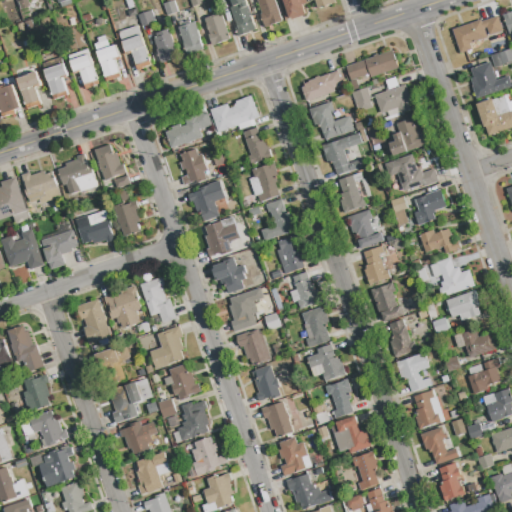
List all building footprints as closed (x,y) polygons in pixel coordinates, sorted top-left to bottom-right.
[(23,0),(27,0),(30,7),(22,9),(19,1),(23,0)] [(56,0),(59,8),(74,3),(73,0),(56,0)] [(193,8),(190,0),(202,0),(204,4),(193,8)] [(239,37),(236,28),(237,28),(231,8),(234,7),(231,0),(246,0),(248,6),(250,6),(254,17),(252,17),(256,30),(250,33),(239,37)] [(274,0),(282,22),(265,28),(261,15),(262,15),(257,0),(274,0)] [(291,20),(291,19),(290,19),(283,0),(302,0),(303,1),(302,2),(305,11),(304,11),(305,16),(291,20)] [(318,9),(315,0),(311,2),(310,0),(333,0),(335,4),(318,9)] [(167,17),(163,5),(174,1),(178,13),(167,17)] [(142,28),(138,16),(149,12),(153,24),(142,28)] [(511,42),(503,16),(511,12),(511,42)] [(213,46),(209,35),(210,35),(205,20),(217,15),(218,16),(222,15),(231,40),(213,46)] [(461,54),(453,30),(481,21),(482,22),(497,17),(502,31),(489,36),(487,28),(484,29),(487,38),(469,44),(471,50),(461,54)] [(27,30),(24,23),(31,20),(34,28),(27,30)] [(187,55),(184,44),(184,43),(179,28),(195,22),(201,39),(200,39),(204,50),(196,53),(196,52),(187,55)] [(23,23),(26,31),(20,33),(17,25),(23,23)] [(161,64),(157,51),(158,50),(155,39),(158,38),(156,34),(169,30),(179,58),(161,64)] [(107,82),(95,45),(99,44),(97,38),(105,36),(109,48),(116,46),(120,59),(115,61),(121,78),(107,82)] [(138,70),(132,54),(127,55),(122,42),(141,36),(151,66),(138,70)] [(495,68),(491,56),(511,49),(511,51),(511,61),(502,65),(495,68)] [(374,58),(373,56),(378,55),(378,56),(393,51),(399,69),(371,78),(370,75),(351,81),(346,67),(374,58)] [(86,89),(80,71),(74,73),(70,61),(89,55),(99,85),(86,89)] [(511,87),(476,99),(472,87),(473,86),(471,79),(473,78),(470,70),(490,63),(496,81),(508,77),(511,87)] [(54,101),(44,70),(63,64),(67,77),(62,79),(68,96),(54,101)] [(306,102),(302,88),(305,87),(304,85),(309,83),(309,82),(315,79),(315,78),(319,77),(320,78),(338,72),(342,86),(334,89),(335,92),(306,102)] [(27,110),(17,80),(36,73),(40,86),(35,88),(41,105),(27,110)] [(353,91),(350,82),(356,80),(359,89),(353,91)] [(3,118),(0,109),(0,87),(5,86),(5,88),(12,85),(20,109),(15,111),(16,114),(3,118)] [(400,114),(398,109),(381,114),(375,96),(405,86),(411,103),(408,104),(411,111),(400,114)] [(370,97),(371,100),(370,100),(369,100),(370,102),(372,108),(370,109),(360,112),(357,104),(358,104),(354,93),(367,89),(370,97)] [(511,127),(489,136),(486,127),(484,127),(477,106),(507,96),(509,103),(511,101),(511,127)] [(218,133),(211,111),(228,105),(230,109),(234,108),(233,106),(236,104),(236,102),(252,97),(259,118),(240,125),(240,126),(218,133)] [(325,140),(321,128),(318,129),(314,118),(312,119),(309,110),(331,103),(334,111),(331,112),(334,122),(349,117),(354,130),(325,140)] [(172,149),(166,133),(173,131),(172,128),(180,125),(181,128),(187,126),(185,120),(207,112),(212,126),(200,130),(203,138),(172,149)] [(425,146),(394,156),(389,144),(395,142),(393,135),(399,133),(396,125),(412,119),(415,127),(418,126),(425,146)] [(357,132),(355,125),(361,123),(363,130),(357,132)] [(366,128),(378,124),(385,143),(373,147),(366,128)] [(251,165),(249,157),(251,156),(243,133),(257,129),(261,142),(264,141),(265,143),(267,142),(272,158),(251,165)] [(337,177),(332,164),(330,164),(329,162),(327,163),(322,147),(359,134),(362,144),(343,150),(348,164),(360,160),(362,168),(337,177)] [(105,182),(95,151),(110,146),(113,155),(116,153),(121,166),(123,165),(126,174),(115,178),(105,182)] [(184,186),(182,178),(185,177),(180,163),(183,162),(181,155),(196,150),(199,157),(201,156),(203,162),(202,163),(204,168),(203,169),(207,180),(197,183),(196,182),(184,186)] [(70,196),(66,185),(63,187),(58,170),(66,167),(65,165),(78,160),(77,157),(84,155),(88,167),(90,166),(97,188),(81,193),(81,192),(70,196)] [(403,192),(397,174),(389,177),(384,165),(412,156),(417,171),(420,169),(422,174),(434,170),(438,183),(424,187),(424,185),(403,192)] [(259,203),(257,196),(263,194),(258,178),(255,179),(252,171),(273,164),(278,177),(276,177),(278,183),(275,183),(280,196),(259,203)] [(30,204),(29,198),(28,199),(24,189),(26,188),(25,183),(24,183),(21,176),(29,173),(30,177),(44,172),(45,175),(52,172),(58,189),(45,193),(46,197),(41,199),(41,200),(30,204)] [(344,214),(341,205),(343,205),(340,195),(343,194),(339,181),(360,174),(363,180),(365,179),(371,197),(363,199),(366,206),(344,214)] [(117,189),(114,181),(128,176),(130,185),(117,189)] [(0,220),(0,188),(2,188),(1,183),(15,178),(30,221),(17,225),(14,216),(0,220)] [(204,222),(201,213),(197,214),(193,202),(190,203),(188,195),(199,191),(199,189),(208,186),(219,182),(225,199),(215,203),(220,217),(204,222)] [(418,226),(414,213),(419,212),(415,200),(426,197),(426,195),(440,190),(446,208),(435,212),(436,214),(433,214),(435,220),(418,226)] [(395,214),(391,202),(403,197),(407,209),(395,214)] [(265,241),(261,231),(275,227),(270,213),(268,213),(265,205),(282,200),(286,213),(288,213),(289,216),(292,215),(294,222),(295,222),(298,230),(265,241)] [(124,238),(114,207),(124,204),(124,206),(130,204),(130,203),(136,201),(139,210),(136,210),(140,223),(137,224),(140,232),(124,238)] [(251,218),(248,211),(259,207),(261,214),(251,218)] [(93,245),(92,242),(84,245),(76,221),(106,211),(113,230),(111,231),(115,241),(107,243),(107,241),(93,245)] [(372,230),(374,236),(381,233),(384,242),(372,245),(361,249),(358,241),(360,241),(358,235),(356,236),(355,233),(353,234),(347,218),(369,211),(372,219),(369,220),(372,230)] [(399,227),(395,214),(404,211),(408,224),(399,227)] [(209,258),(207,250),(209,249),(205,237),(208,236),(205,228),(221,222),(223,228),(235,224),(240,239),(228,243),(232,253),(221,256),(221,254),(209,258)] [(51,270),(40,238),(72,227),(79,247),(72,249),(73,252),(62,255),(65,266),(51,270)] [(446,255),(443,248),(425,254),(419,236),(434,231),(435,234),(449,229),(454,242),(458,241),(461,250),(455,252),(455,251),(446,255)] [(30,271),(27,262),(10,268),(1,241),(12,237),(14,243),(24,239),(22,234),(32,230),(45,266),(30,271)] [(285,275),(282,268),(288,266),(283,250),(281,251),(278,243),(299,236),(305,254),(300,255),(305,268),(285,275)] [(392,246),(389,247),(388,243),(401,238),(404,249),(399,250),(398,251),(396,250),(395,250),(394,249),(392,248),(392,246)] [(381,247),(384,254),(380,256),(385,271),(387,270),(390,279),(369,286),(363,268),(367,266),(363,253),(381,247)] [(229,294),(226,286),(222,287),(220,280),(218,281),(217,278),(215,279),(213,270),(214,269),(213,267),(224,264),(223,262),(234,258),(237,268),(244,266),(246,274),(244,275),(245,280),(241,281),(244,289),(229,294)] [(445,297),(440,283),(444,282),(441,276),(434,278),(430,266),(436,264),(436,263),(450,258),(454,269),(459,267),(461,273),(469,271),(475,287),(445,297)] [(419,283),(415,271),(424,269),(428,280),(419,283)] [(273,280),(271,273),(280,271),(282,277),(273,280)] [(300,310),(297,302),(294,303),(290,291),(296,289),(292,277),(306,273),(310,286),(314,285),(316,290),(318,290),(322,303),(300,310)] [(163,324),(159,314),(151,317),(147,305),(145,306),(143,300),(145,299),(141,285),(163,278),(167,291),(164,292),(166,300),(170,299),(177,319),(163,324)] [(392,284),(395,292),(392,293),(398,308),(401,307),(404,316),(384,323),(384,322),(383,322),(381,315),(380,315),(371,291),(392,284)] [(123,329),(121,324),(118,325),(116,319),(112,320),(109,310),(111,310),(110,307),(108,308),(104,297),(113,294),(114,298),(122,295),(121,292),(136,287),(138,293),(137,294),(142,310),(136,312),(140,324),(123,329)] [(234,333),(231,323),(234,322),(229,307),(232,306),(230,299),(260,289),(263,299),(253,302),(257,314),(253,315),(256,325),(234,333)] [(462,321),(460,316),(452,319),(446,301),(475,291),(478,299),(477,300),(480,308),(478,309),(480,315),(462,321)] [(99,300),(112,338),(90,346),(84,329),(87,328),(84,320),(82,320),(78,307),(99,300)] [(417,311),(414,303),(421,301),(424,308),(417,311)] [(430,320),(426,307),(432,305),(437,318),(430,320)] [(308,348),(306,340),(313,338),(309,324),(306,325),(302,315),(323,308),(329,323),(326,324),(327,327),(325,328),(329,341),(308,348)] [(421,320),(419,313),(425,311),(427,318),(421,320)] [(269,332),(264,318),(276,313),(281,327),(269,332)] [(436,335),(432,323),(445,319),(449,331),(436,335)] [(395,358),(392,349),(394,349),(390,338),(393,337),(389,325),(402,320),(404,326),(405,326),(411,343),(414,342),(417,351),(395,358)] [(140,335),(137,326),(147,323),(150,331),(140,335)] [(27,373),(23,361),(18,363),(15,356),(14,357),(10,346),(12,345),(7,332),(23,326),(25,333),(28,332),(33,346),(37,345),(44,367),(27,373)] [(156,370),(150,352),(162,348),(157,335),(167,332),(167,331),(179,327),(183,338),(180,339),(184,350),(181,351),(184,360),(169,365),(169,366),(156,370)] [(252,366),(250,359),(247,360),(243,347),(240,348),(236,337),(249,333),(258,330),(259,333),(261,332),(271,360),(252,366)] [(469,358),(461,334),(475,330),(478,338),(490,334),(495,350),(469,358)] [(0,365),(0,341),(3,340),(11,362),(0,365)] [(109,385),(105,372),(101,374),(95,355),(126,345),(131,359),(124,361),(126,366),(122,367),(126,380),(109,385)] [(325,381),(322,374),(324,373),(322,365),(310,369),(307,359),(318,355),(316,350),(330,345),(334,358),(337,357),(338,360),(340,359),(345,375),(325,381)] [(410,393),(404,374),(402,375),(400,372),(399,372),(396,363),(424,353),(429,368),(419,372),(422,381),(428,379),(431,386),(410,393)] [(448,373),(444,361),(456,357),(460,369),(448,373)] [(483,372),(486,371),(484,364),(498,359),(501,367),(496,369),(500,381),(486,386),(487,390),(474,395),(468,377),(470,376),(468,369),(480,364),(483,372)] [(148,374),(145,367),(151,365),(153,372),(148,374)] [(180,401),(176,390),(174,391),(172,385),(167,387),(165,379),(172,376),(170,370),(185,365),(188,374),(192,373),(196,385),(199,384),(201,392),(195,395),(195,394),(190,396),(190,398),(180,401)] [(259,402),(256,395),(259,394),(252,373),(270,367),(275,379),(276,378),(280,388),(278,389),(281,397),(271,400),(271,398),(259,402)] [(154,384),(151,376),(157,374),(160,382),(154,384)] [(34,411),(30,399),(26,401),(24,394),(28,392),(24,381),(34,378),(35,379),(47,375),(49,383),(46,384),(50,397),(48,398),(51,406),(34,411)] [(146,379),(153,398),(134,404),(138,417),(116,424),(113,414),(116,413),(111,398),(114,397),(112,391),(146,379)] [(335,419),(333,412),(337,410),(332,395),(328,396),(326,387),(347,380),(352,394),(349,394),(351,400),(349,400),(353,413),(335,419)] [(511,415),(492,422),(486,406),(485,406),(483,397),(494,394),(494,395),(509,390),(511,399),(511,403),(509,404),(511,412),(511,415)] [(419,430),(416,422),(419,421),(415,410),(417,410),(413,397),(432,391),(434,398),(435,398),(440,414),(439,415),(441,423),(419,430)] [(460,401),(458,394),(464,392),(466,399),(460,401)] [(164,419),(158,404),(171,399),(177,414),(164,419)] [(182,442),(178,430),(184,428),(183,424),(186,422),(186,420),(184,421),(183,416),(185,415),(182,407),(192,403),(193,406),(205,402),(208,409),(204,411),(209,425),(207,426),(209,433),(182,442)] [(277,438),(274,430),(271,431),(267,419),(265,420),(261,410),(283,402),(293,433),(277,438)] [(319,425),(316,416),(315,416),(313,409),(321,406),(323,413),(326,412),(329,422),(319,425)] [(31,422),(29,419),(52,411),(55,420),(58,419),(62,431),(66,430),(68,438),(62,441),(61,440),(56,442),(57,444),(42,449),(40,441),(44,439),(43,436),(42,436),(40,432),(34,434),(36,438),(29,440),(27,435),(25,436),(22,425),(31,422)] [(452,419),(450,413),(457,411),(459,417),(452,419)] [(350,455),(348,450),(340,453),(333,434),(339,432),(336,424),(356,417),(360,430),(363,429),(364,432),(366,431),(371,447),(350,455)] [(456,437),(451,423),(461,420),(466,434),(456,437)] [(134,458),(131,450),(129,451),(125,438),(122,439),(120,431),(131,428),(130,425),(140,422),(142,427),(154,423),(158,434),(151,437),(153,443),(148,445),(150,452),(134,458)] [(471,440),(467,428),(479,424),(484,436),(471,440)] [(321,439),(317,430),(325,427),(328,436),(321,439)] [(436,465),(432,452),(429,453),(428,450),(426,451),(420,435),(442,428),(444,435),(446,435),(447,439),(443,440),(447,452),(456,449),(459,458),(436,465)] [(511,448),(497,454),(491,436),(511,429),(511,448)] [(0,436),(11,433),(15,445),(8,448),(12,460),(0,463),(0,436)] [(194,477),(190,465),(196,463),(193,453),(190,454),(188,446),(210,438),(213,445),(216,444),(218,452),(215,453),(217,459),(224,456),(227,464),(214,468),(215,470),(194,477)] [(284,477),(281,467),(286,465),(284,459),(281,460),(278,451),(281,450),(279,444),(295,438),(297,445),(303,443),(311,467),(306,468),(306,470),(284,477)] [(30,444),(33,452),(27,454),(24,446),(30,444)] [(47,489),(39,466),(45,464),(43,458),(50,456),(49,453),(59,450),(59,451),(71,447),(74,456),(68,458),(70,464),(73,463),(75,470),(72,471),(74,479),(59,484),(59,485),(47,489)] [(481,448),(484,456),(478,458),(475,450),(481,448)] [(378,468),(376,468),(377,471),(375,472),(379,485),(360,491),(358,484),(362,482),(357,467),(355,468),(352,459),(373,452),(378,468)] [(141,496),(138,486),(141,486),(136,473),(140,471),(137,462),(164,454),(170,473),(159,477),(163,489),(147,494),(147,493),(141,496)] [(481,470),(478,459),(490,455),(494,466),(481,470)] [(445,502),(440,487),(442,486),(440,483),(444,482),(439,470),(455,464),(460,476),(456,478),(460,487),(462,487),(465,495),(445,502)] [(511,470),(511,491),(510,492),(511,496),(511,499),(500,504),(491,478),(502,474),(503,476),(504,476),(502,467),(510,465),(511,470)] [(1,504),(0,501),(0,470),(7,468),(17,498),(1,504)] [(217,510),(215,503),(208,506),(203,491),(210,489),(207,479),(217,476),(218,478),(229,474),(232,482),(229,483),(233,495),(230,496),(233,505),(217,510)] [(303,510),(300,503),(297,504),(292,491),(289,492),(286,482),(308,475),(312,486),(314,486),(315,490),(319,488),(321,494),(329,491),(332,501),(317,506),(303,510)] [(69,511),(68,508),(64,510),(61,502),(65,501),(61,489),(77,484),(79,490),(82,489),(85,498),(82,499),(84,505),(90,503),(93,511),(90,511),(69,511)] [(372,511),(370,505),(368,506),(366,502),(369,501),(366,494),(380,489),(385,502),(387,501),(389,507),(392,506),(393,511),(372,511)] [(46,511),(41,495),(50,491),(54,504),(52,504),(55,511),(46,511)] [(153,511),(152,509),(146,511),(143,503),(155,499),(155,497),(165,494),(170,511),(153,511)] [(352,511),(351,509),(349,509),(346,500),(361,495),(364,504),(362,505),(364,508),(352,511)] [(451,511),(449,506),(464,501),(466,508),(479,503),(478,499),(489,495),(493,511),(451,511)] [(4,511),(3,508),(29,500),(32,509),(27,510),(27,511),(4,511)]
